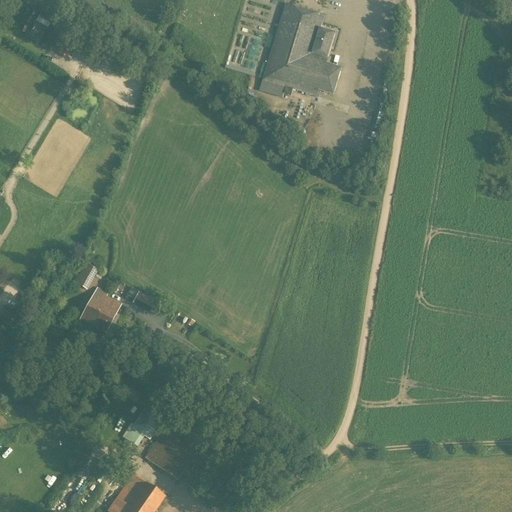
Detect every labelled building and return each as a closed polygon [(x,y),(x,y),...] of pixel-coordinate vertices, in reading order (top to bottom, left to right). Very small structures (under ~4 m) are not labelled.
[(292,96),(294,90),(319,97),(320,92),(333,95),(341,68),(326,64),(336,34),(320,29),(324,16),(286,5),(264,79),(259,91),(283,99),(284,94),(292,96)] [(67,57),(81,37),(70,30),(57,51),(67,57)] [(80,321),(91,327),(105,302),(104,301),(107,295),(97,289),(80,321)] [(132,304),(150,313),(156,302),(138,292),(132,304)] [(105,302),(91,327),(105,335),(119,309),(105,302)] [(43,347),(31,348),(32,362),(41,361),(41,359),(44,359),(43,347)] [(125,440),(136,447),(169,398),(158,391),(125,440)] [(170,423),(145,459),(176,480),(201,444),(170,423)] [(155,511),(165,497),(144,483),(135,477),(110,511),(155,511)]
